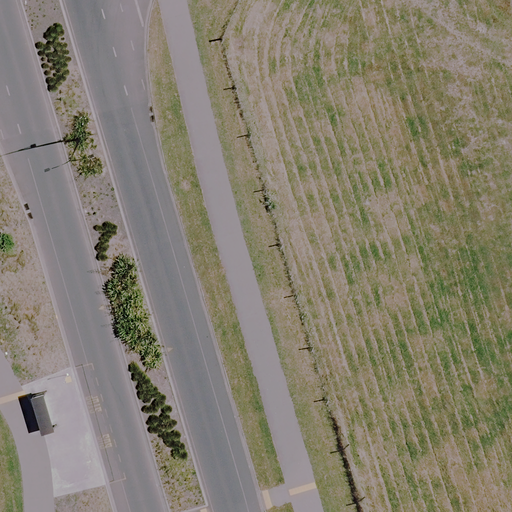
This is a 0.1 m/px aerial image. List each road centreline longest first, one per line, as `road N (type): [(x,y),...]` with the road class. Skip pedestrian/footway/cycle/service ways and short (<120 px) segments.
road 1 (secondary): [(106,29),(218,511)]
road 2 (secondary): [(129,511),(2,38)]
